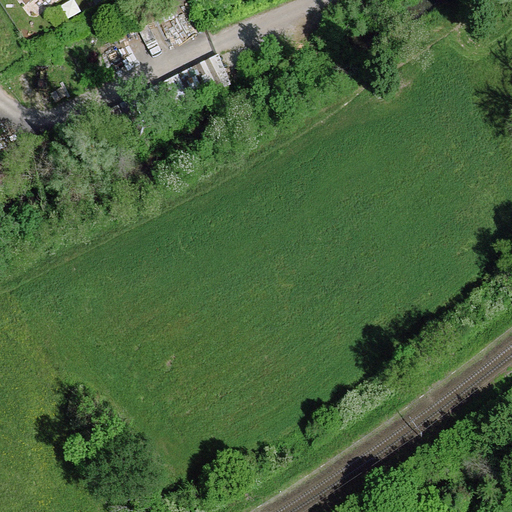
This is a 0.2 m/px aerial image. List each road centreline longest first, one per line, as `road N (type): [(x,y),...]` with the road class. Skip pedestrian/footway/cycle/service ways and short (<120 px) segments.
road 1 (track): [(482,0),(226,162),(2,275)]
road 2 (track): [(0,105),(24,130),(331,0)]
